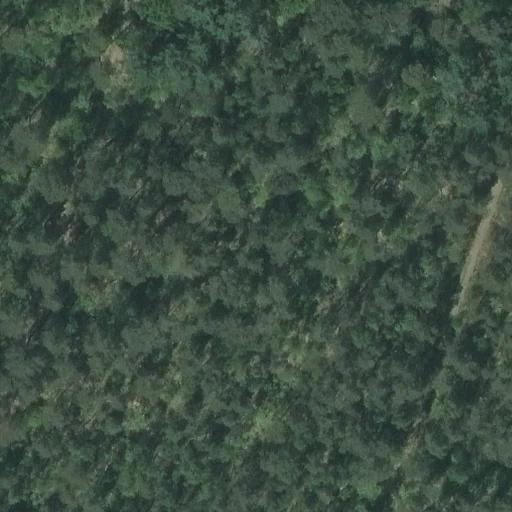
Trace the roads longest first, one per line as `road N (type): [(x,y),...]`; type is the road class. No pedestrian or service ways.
road 1 (track): [(135,0),(0,390)]
road 2 (track): [(511,135),(384,511)]
